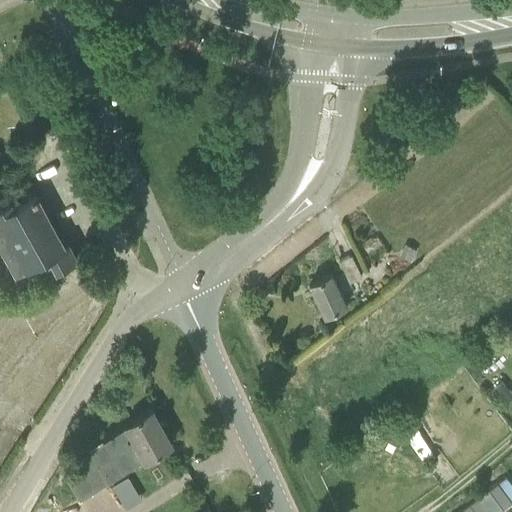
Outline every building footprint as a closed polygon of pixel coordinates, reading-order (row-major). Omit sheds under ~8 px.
[(36,194),(0,213),(0,247),(1,247),(50,220),(36,194)] [(1,247),(15,273),(37,261),(44,275),(76,258),(68,244),(64,246),(50,220),(1,247)] [(417,251),(405,245),(399,257),(411,263),(417,251)] [(348,279),(360,273),(352,255),(339,261),(348,279)] [(347,304),(332,273),(309,284),(323,315),(347,304)] [(122,471),(171,443),(172,443),(152,408),(125,424),(75,455),(71,459),(74,465),(64,472),(80,499),(122,471)] [(111,485),(126,508),(141,499),(127,476),(111,485)] [(464,493),(440,511),(478,511),(479,511),(464,493)]
